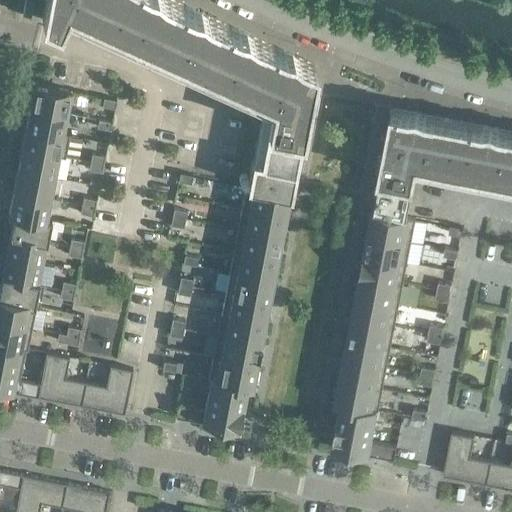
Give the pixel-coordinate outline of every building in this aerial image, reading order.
[(24,0),(22,15),(29,16),(32,0),(24,0)] [(246,185),(252,186),(289,193),(314,65),(298,58),(291,52),(282,50),(252,37),(245,31),(236,30),(207,16),(200,11),(191,9),(176,2),(171,0),(44,0),(41,18),(57,25),(63,12),(262,103),(246,185)] [(33,82),(29,105),(65,112),(70,90),(33,82)] [(116,99),(103,96),(101,104),(114,107),(116,99)] [(61,132),(65,112),(29,105),(25,126),(61,133),(61,132)] [(371,209),(406,216),(415,168),(511,186),(511,131),(499,129),(491,125),(482,126),(425,115),(417,111),(409,111),(391,108),(371,209)] [(110,121),(98,118),(96,126),(109,129),(110,121)] [(25,126),(20,147),(57,154),(57,155),(64,156),(68,133),(61,132),(61,133),(25,126)] [(20,147),(16,169),(53,176),(57,155),(57,154),(20,147)] [(104,155),(91,152),(89,160),(102,163),(104,155)] [(102,163),(89,160),(88,169),(101,171),(102,163)] [(16,169),(12,191),(49,198),(53,176),(16,169)] [(179,172),(177,180),(190,182),(192,174),(179,172)] [(284,215),(289,193),(252,186),(248,208),(284,215)] [(12,191),(8,212),(50,220),(50,218),(45,217),(49,198),(12,191)] [(94,206),(95,198),(82,196),(81,204),(94,206)] [(92,215),(94,206),(81,204),(79,212),(92,215)] [(184,218),(185,210),(173,207),(171,215),(184,218)] [(284,215),(248,208),(244,229),(280,237),(284,215)] [(403,239),(408,217),(406,216),(371,209),(367,231),(403,239)] [(46,241),(50,220),(8,212),(8,213),(13,214),(9,234),(46,241)] [(184,218),(171,215),(169,223),(182,226),(184,218)] [(448,232),(460,235),(462,227),(449,224),(448,232)] [(280,237),(244,229),(239,251),(276,258),(280,237)] [(403,239),(367,231),(363,253),(399,260),(403,239)] [(9,234),(5,255),(42,262),(46,241),(9,234)] [(83,240),(70,237),(69,246),(81,248),(83,240)] [(81,248),(69,246),(67,254),(80,256),(81,248)] [(442,255),(455,257),(457,249),(444,247),(442,255)] [(276,258),(239,251),(235,272),(272,279),(276,258)] [(184,253),(182,261),(195,264),(196,256),(184,253)] [(399,260),(363,253),(359,274),(395,281),(399,260)] [(5,255),(1,276),(38,284),(38,282),(42,262),(5,255)] [(272,279),(235,272),(231,293),(268,300),(272,279)] [(192,277),(179,274),(178,283),(191,285),(192,277)] [(395,281),(359,274),(354,295),(391,302),(395,281)] [(38,284),(1,276),(0,281),(0,298),(34,305),(33,306),(35,307),(38,307),(43,283),(38,282),(38,284)] [(75,282),(62,280),(60,288),(73,291),(75,282)] [(437,281),(436,289),(449,291),(450,283),(437,281)] [(189,293),(191,285),(178,283),(176,291),(189,293)] [(73,291),(60,288),(59,296),(72,299),(73,291)] [(434,297),(447,300),(449,291),(436,289),(434,297)] [(268,300),(231,293),(227,314),(264,321),(268,300)] [(391,302),(354,295),(350,316),(387,323),(391,302)] [(34,305),(0,298),(0,320),(31,326),(35,307),(33,306),(34,305)] [(415,300),(414,310),(433,311),(434,302),(415,300)] [(264,321),(227,314),(223,335),(259,343),(264,321)] [(387,323),(350,316),(346,337),(383,345),(387,323)] [(170,325),(182,328),(184,319),(171,317),(170,325)] [(400,337),(417,345),(426,327),(408,319),(400,337)] [(31,326),(0,320),(0,342),(24,347),(24,348),(27,348),(31,326)] [(429,323),(427,331),(440,334),(442,326),(429,323)] [(80,327),(67,325),(65,333),(78,336),(80,327)] [(182,328),(170,325),(168,333),(181,336),(182,328)] [(77,344),(78,336),(65,333),(57,331),(56,340),(77,344)] [(426,339),(439,342),(440,334),(427,331),(426,339)] [(259,343),(223,335),(219,357),(255,364),(259,343)] [(383,345),(346,337),(342,359),(379,366),(383,345)] [(24,347),(0,342),(0,387),(11,390),(14,377),(18,378),(24,348),(24,347)] [(45,351),(39,382),(37,395),(80,403),(84,380),(64,376),(68,356),(45,351)] [(255,364),(219,357),(215,376),(209,375),(209,377),(251,385),(255,364)] [(174,370),(176,362),(163,359),(161,367),(174,370)] [(379,366),(342,359),(338,380),(375,387),(379,366)] [(396,363),(395,372),(416,374),(417,365),(396,363)] [(105,384),(84,380),(80,403),(123,412),(132,368),(109,364),(105,384)] [(421,366),(419,374),(432,376),(434,368),(421,366)] [(418,382),(430,384),(432,376),(419,374),(418,382)] [(14,377),(11,390),(20,391),(22,379),(18,378),(14,377)] [(209,377),(203,408),(200,420),(237,428),(245,385),(251,387),(251,385),(209,377)] [(22,379),(20,391),(28,393),(31,381),(22,379)] [(375,387),(338,380),(334,401),(376,409),(376,408),(371,407),(375,387)] [(31,381),(28,393),(37,395),(39,382),(31,381)] [(376,409),(334,401),(333,403),(339,404),(331,446),(367,453),(370,440),(376,409)] [(183,417),(186,405),(177,403),(175,415),(183,417)] [(192,419),(194,406),(186,405),(183,417),(192,419)] [(200,420),(203,408),(194,406),(192,419),(200,420)] [(413,408),(411,416),(424,419),(425,410),(413,408)] [(442,474),(486,482),(490,459),(470,455),(474,435),(451,430),(442,474)] [(370,440),(367,453),(376,455),(379,442),(370,440)] [(379,442),(376,455),(385,456),(387,444),(379,442)] [(387,444),(385,456),(393,458),(396,445),(387,444)] [(511,455),(510,463),(490,459),(486,482),(511,487),(511,455)] [(10,484),(13,472),(4,470),(2,483),(10,484)] [(19,486),(21,473),(13,472),(10,484),(19,486)] [(21,473),(19,486),(13,511),(37,511),(40,501),(60,505),(65,482),(21,473)] [(103,511),(108,490),(65,482),(60,505),(80,509),(79,511),(103,511)] [(187,483),(179,482),(178,490),(185,491),(187,483)]
